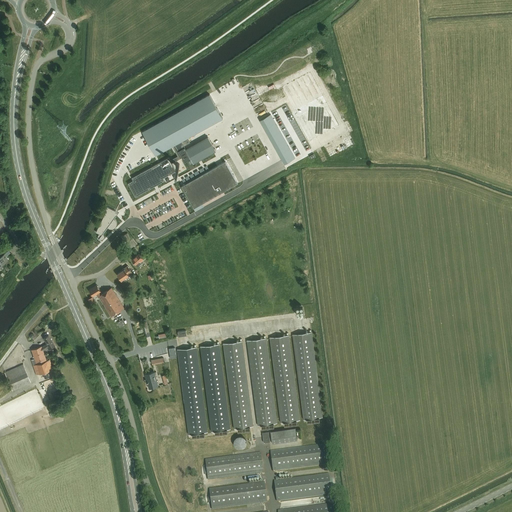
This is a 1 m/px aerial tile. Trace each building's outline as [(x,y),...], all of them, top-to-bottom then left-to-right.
[(294,149),(340,127),(314,71),(283,85),(295,111),(266,125),(265,117),(264,115),(242,126),(250,143),(262,138),(266,148),(266,144),(268,145),(272,143),(273,149),(280,148),(281,151),(279,152),(284,154),(286,153),(286,151),(284,150),(284,148),(288,147),(291,139),(293,138),(294,141),(293,144),(289,146),(294,148),(294,149)] [(259,92),(239,102),(244,112),(264,103),(259,92)] [(133,180),(128,183),(135,197),(165,181),(163,178),(176,171),(172,163),(182,157),(185,161),(191,158),(193,162),(216,150),(209,137),(187,149),(185,145),(190,142),(188,137),(223,118),(210,95),(143,131),(145,135),(155,152),(156,155),(173,146),(178,156),(170,160),(169,157),(132,177),(133,180)] [(243,113),(235,117),(238,122),(246,117),(243,113)] [(353,134),(326,147),(331,157),(358,144),(353,134)] [(269,163),(266,164),(267,166),(274,163),(269,152),(265,155),(269,163)] [(182,185),(194,207),(238,183),(226,161),(199,175),(182,185)] [(149,231),(163,224),(152,201),(137,208),(149,231)] [(106,211),(96,232),(99,233),(98,236),(99,237),(101,238),(102,238),(103,237),(103,236),(103,235),(102,235),(108,226),(109,227),(110,227),(111,228),(112,227),(113,227),(114,227),(115,226),(115,225),(116,224),(116,223),(116,222),(116,221),(115,221),(115,220),(114,220),(114,219),(117,215),(116,215),(114,214),(116,211),(107,206),(105,210),(106,211)] [(124,241),(130,238),(127,233),(121,236),(124,241)] [(139,253),(131,259),(137,266),(141,263),(140,262),(144,259),(139,253)] [(4,254),(0,257),(0,266),(8,259),(4,254)] [(129,273),(132,271),(128,266),(123,269),(124,270),(118,274),(122,280),(130,275),(129,273)] [(111,315),(124,307),(112,287),(102,293),(97,284),(90,289),(94,295),(96,294),(99,298),(100,297),(111,315)] [(323,417),(312,332),(292,334),(303,419),(307,419),(307,422),(320,421),(319,417),(323,417)] [(36,374),(53,368),(49,358),(46,359),(43,350),(47,347),(49,349),(55,345),(48,334),(43,337),(46,343),(41,346),(41,345),(32,349),(35,358),(31,359),(36,374)] [(300,420),(289,335),(269,337),(280,422),(284,422),(285,425),(297,424),(297,420),(300,420)] [(277,423),(266,338),(247,340),(258,425),(261,425),(262,428),(274,427),(274,423),(277,423)] [(254,426),(243,341),(223,343),(234,428),(238,428),(238,431),(250,430),(250,426),(254,426)] [(231,429),(220,343),(200,346),(211,431),(215,431),(215,434),(228,433),(227,429),(231,429)] [(208,432),(197,347),(177,349),(188,434),(192,434),(192,437),(205,435),(204,432),(208,432)] [(31,382),(23,364),(4,372),(12,390),(31,382)] [(149,388),(158,386),(154,372),(145,374),(149,388)] [(298,440),(296,428),(271,431),(273,444),(298,440)] [(262,432),(264,442),(270,441),(269,431),(262,432)] [(236,437),(235,438),(235,439),(234,440),(234,441),(234,442),(234,443),(234,445),(235,446),(235,447),(236,448),(237,448),(239,449),(240,449),(241,449),(242,449),(244,448),(245,447),(246,446),(246,445),(247,444),(247,443),(247,442),(247,440),(246,439),(246,438),(245,437),(244,436),(242,436),(241,436),(240,435),(239,436),(237,436),(236,437)] [(325,444),(271,451),(274,471),(327,464),(327,459),(330,459),(329,449),(325,449),(325,444)] [(207,465),(203,466),(204,475),(208,474),(209,479),(264,472),(261,453),(207,460),(207,465)] [(329,474),(275,481),(278,501),(331,494),(331,489),(334,488),(332,478),(329,479),(329,474)] [(211,496),(207,496),(208,503),(212,502),(213,509),(268,502),(265,482),(211,489),(211,496)]
